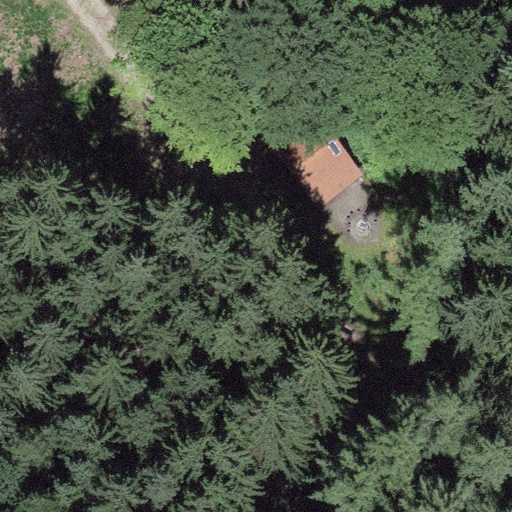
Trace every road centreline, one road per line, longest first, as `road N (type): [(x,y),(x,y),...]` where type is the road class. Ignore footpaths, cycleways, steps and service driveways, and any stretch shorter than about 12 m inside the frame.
road 1 (track): [(81,0),(276,239),(310,293),(400,378),(511,413)]
road 2 (track): [(309,511),(400,378)]
